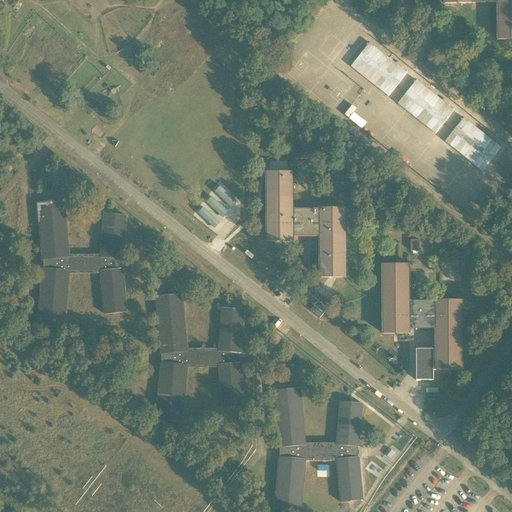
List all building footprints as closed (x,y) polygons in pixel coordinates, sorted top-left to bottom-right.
[(511,0),(444,0),(445,4),(471,4),(471,3),(497,3),(498,40),(511,39),(511,0)] [(370,43),(351,67),(388,97),(407,73),(370,43)] [(496,65),(496,54),(487,54),(487,65),(496,65)] [(416,80),(397,104),(435,134),(454,110),(416,80)] [(97,105),(93,109),(98,113),(101,108),(97,105)] [(464,119),(445,142),(482,172),(501,148),(464,119)] [(303,159),(303,148),(294,148),(294,159),(303,159)] [(319,236),(320,278),(346,278),(346,209),(319,209),(319,210),(293,210),(293,173),(266,173),(267,242),(293,242),(293,237),(319,236)] [(220,186),(215,192),(231,208),(237,203),(220,186)] [(212,197),(206,203),(223,219),(228,213),(212,197)] [(123,259),(122,259),(126,217),(126,216),(104,215),(101,256),(69,256),(64,201),(37,203),(37,204),(38,204),(43,260),(45,260),(45,270),(43,269),(43,270),(38,326),(65,330),(69,274),(101,274),(105,314),(104,314),(104,315),(127,312),(126,312),(122,270),(123,270),(123,269),(121,270),(121,259),(123,260),(123,259)] [(203,208),(198,213),(215,229),(220,224),(203,208)] [(419,251),(419,240),(410,240),(411,251),(419,251)] [(435,329),(436,370),(462,370),(462,301),(435,302),(409,302),(409,265),(382,266),(383,334),(409,334),(409,329),(435,329)] [(312,289),(304,299),(314,306),(310,311),(320,318),(331,304),(312,289)] [(161,363),(161,364),(156,420),(183,423),(183,422),(182,422),(187,368),(219,368),(223,408),(222,408),(223,409),(245,407),(241,363),(239,364),(239,354),(241,354),(241,353),(240,353),(244,311),(244,310),(222,309),(219,350),(187,350),(182,296),(182,295),(155,297),(156,298),(161,354),(161,355),(163,354),(163,364),(161,363)] [(432,353),(416,353),(416,384),(432,383),(432,353)] [(422,385),(422,397),(415,397),(415,409),(435,409),(434,384),(422,385)] [(359,447),(358,447),(362,405),(362,404),(340,403),(337,444),(305,444),(300,390),(300,389),(274,391),(274,392),(279,448),(281,448),(281,458),(279,457),(279,458),(274,511),(301,511),(305,462),(337,462),(341,502),(340,502),(340,503),(363,501),(363,500),(362,500),(359,458),(359,457),(357,458),(357,447),(359,448),(359,447)] [(422,469),(407,487),(416,495),(432,476),(422,469)]
